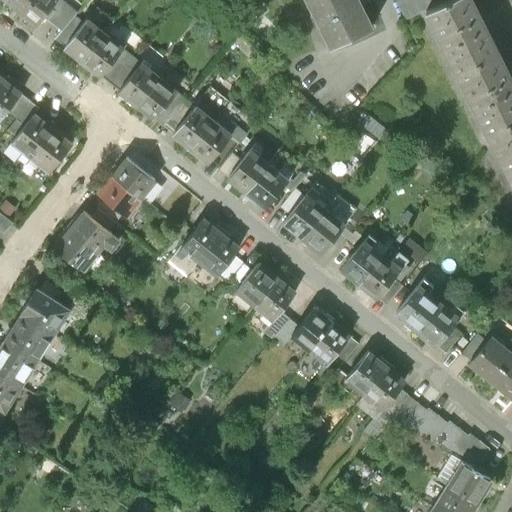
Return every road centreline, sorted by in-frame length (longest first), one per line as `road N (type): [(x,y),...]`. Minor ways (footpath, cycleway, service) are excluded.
road 1 (residential): [(117,128),(511,432)]
road 2 (residential): [(0,290),(117,128)]
road 3 (residential): [(0,33),(117,128)]
